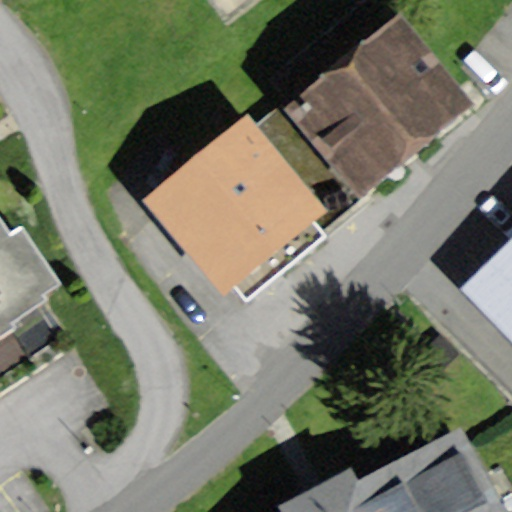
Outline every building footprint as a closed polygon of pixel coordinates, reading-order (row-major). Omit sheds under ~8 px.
[(402,27),(294,111),(358,191),(407,153),(465,108),(402,27)] [(209,160),(157,204),(227,286),(320,208),(250,126),(209,160)] [(0,385),(69,341),(0,235),(0,385)] [(511,275),(475,311),(511,347),(511,275)] [(322,506),(311,511),(502,511),(460,432),(322,506)]
